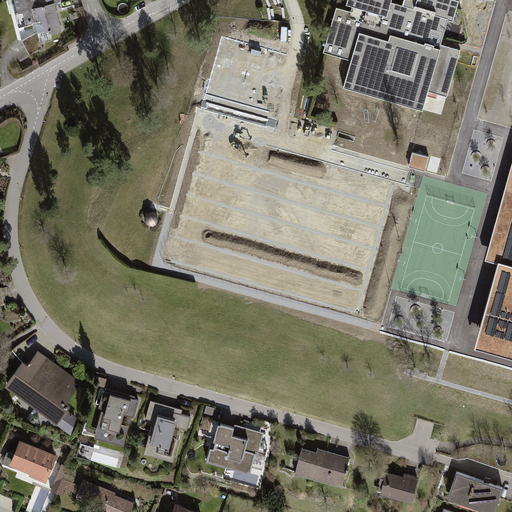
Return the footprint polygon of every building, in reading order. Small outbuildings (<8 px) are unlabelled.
[(37,0),(15,0),(18,11),(15,12),(19,27),(32,24),(32,20),(35,19),(32,8),(39,6),(37,0)] [(37,0),(39,6),(32,8),(35,19),(38,31),(38,32),(49,30),(49,33),(61,30),(54,3),(61,1),(60,0),(37,0)] [(351,60),(344,86),(422,110),(428,90),(447,96),(460,50),(441,44),(448,20),(453,21),(459,1),(456,0),(403,0),(402,5),(390,2),(390,0),(347,0),(346,4),(353,6),(351,11),(337,7),(323,52),(351,60)] [(38,31),(22,40),(29,55),(42,48),(38,32),(38,31)] [(226,234),(221,257),(255,264),(268,267),(287,178),(252,170),(255,159),(206,149),(190,227),(226,234)] [(429,156),(413,152),(409,163),(426,168),(429,156)] [(511,211),(479,329),(511,337),(511,211)] [(150,212),(147,214),(145,217),(145,221),(147,224),(151,225),(155,225),(158,222),(159,218),(157,215),(154,212),(150,212)] [(23,362),(7,383),(34,403),(34,404),(57,421),(65,410),(69,405),(65,403),(77,387),(49,366),(53,362),(38,351),(30,362),(29,361),(28,363),(29,363),(28,365),(23,362)] [(80,382),(53,362),(49,366),(77,387),(80,382)] [(139,399),(103,389),(99,406),(106,408),(102,422),(95,420),(92,433),(124,442),(129,425),(121,423),(123,414),(134,416),(139,399)] [(170,408),(155,404),(148,429),(153,431),(148,447),(174,455),(179,437),(171,434),(174,425),(187,429),(191,416),(170,410),(170,408)] [(65,410),(57,421),(71,431),(75,417),(72,415),(73,414),(70,411),(69,413),(65,410)] [(234,426),(214,420),(210,436),(213,436),(207,460),(228,466),(229,463),(251,469),(256,453),(259,439),(249,436),(250,430),(234,426)] [(235,423),(234,426),(250,430),(249,436),(259,439),(256,453),(258,453),(264,432),(235,423)] [(55,455),(21,441),(15,455),(12,462),(15,464),(31,470),(30,472),(45,479),(55,455)] [(92,457),(95,445),(82,442),(79,454),(92,457)] [(295,471),(342,484),(349,458),(317,449),(316,453),(302,449),(295,471)] [(12,462),(15,455),(7,452),(3,462),(13,467),(15,464),(12,462)] [(51,489),(56,491),(62,478),(64,474),(67,466),(62,464),(51,489)] [(495,509),(503,487),(457,471),(449,493),(479,503),(475,511),(491,511),(493,508),(495,509)] [(393,494),(411,499),(417,477),(409,475),(408,479),(383,472),(380,481),(384,482),(382,491),(393,494)] [(62,478),(67,480),(64,487),(78,493),(81,486),(69,481),(71,476),(64,474),(62,478)] [(64,487),(67,480),(62,478),(56,491),(62,493),(64,487)] [(111,491),(84,479),(81,486),(78,493),(77,497),(103,507),(102,509),(109,511),(130,511),(134,503),(110,493),(111,491)] [(384,482),(380,481),(376,493),(392,498),(393,494),(382,491),(384,482)] [(475,511),(479,503),(449,493),(448,496),(475,506),(472,511),(475,511)]
